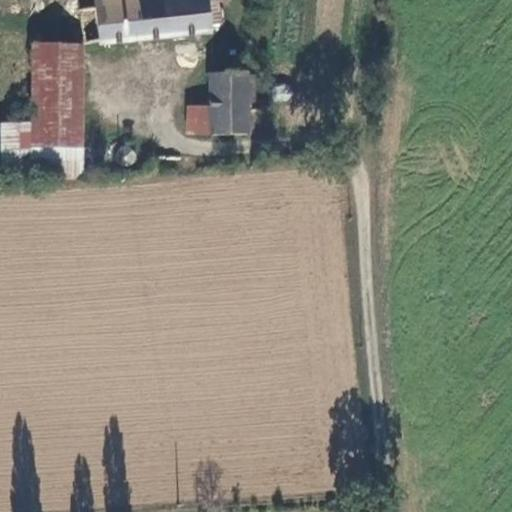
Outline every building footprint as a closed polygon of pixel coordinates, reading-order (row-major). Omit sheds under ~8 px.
[(96,0),(96,4),(81,5),(83,41),(101,40),(101,43),(207,33),(208,26),(206,0),(96,0)] [(223,25),(221,0),(206,0),(208,26),(223,25)] [(87,146),(82,44),(34,49),(38,128),(40,148),(87,146)] [(214,132),(265,130),(265,106),(250,106),(249,70),(212,72),(213,109),(214,132)] [(192,132),(214,132),(213,109),(192,110),(192,132)] [(7,130),(9,178),(41,178),(40,148),(38,128),(7,130)] [(87,146),(40,148),(41,178),(89,176),(87,146)] [(135,160),(133,152),(128,148),(121,148),(117,151),(114,159),(118,166),(123,168),(132,166),(135,160)]
